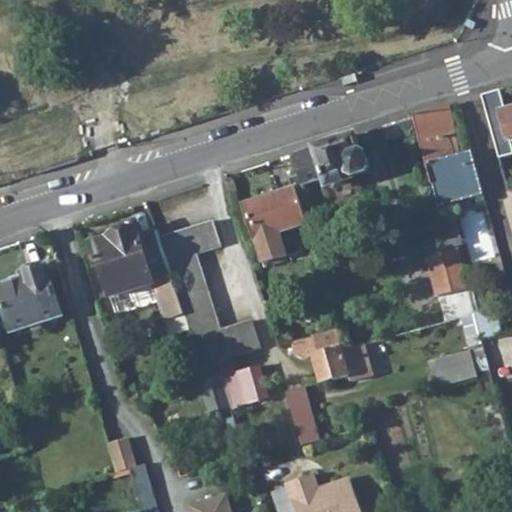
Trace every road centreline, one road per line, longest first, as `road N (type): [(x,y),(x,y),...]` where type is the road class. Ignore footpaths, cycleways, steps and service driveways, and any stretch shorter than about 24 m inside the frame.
road 1 (tertiary): [(511,59),(0,220)]
road 2 (unknown): [(358,0),(136,48),(94,80),(83,100)]
